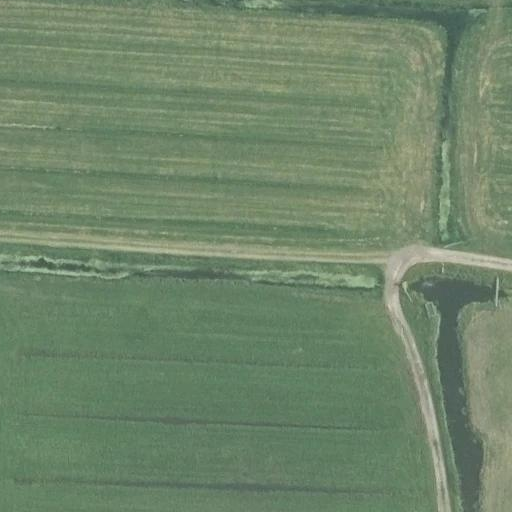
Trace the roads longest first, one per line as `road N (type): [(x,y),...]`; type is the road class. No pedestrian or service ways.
road 1 (track): [(0,237),(397,260)]
road 2 (track): [(397,260),(389,300),(413,351),(446,511)]
